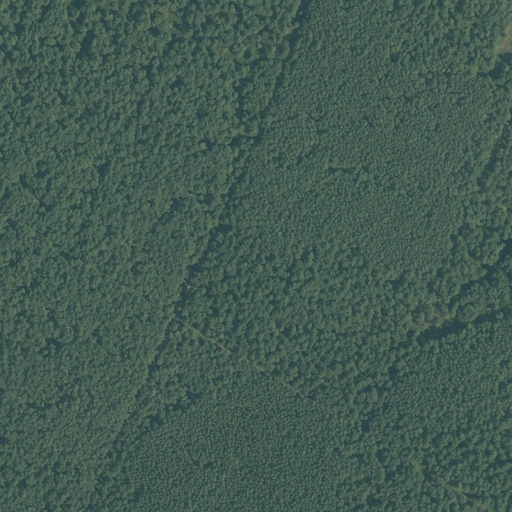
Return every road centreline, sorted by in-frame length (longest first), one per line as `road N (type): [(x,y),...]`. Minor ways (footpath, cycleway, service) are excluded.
road 1 (track): [(82,511),(220,218),(306,0)]
road 2 (track): [(171,316),(488,511)]
